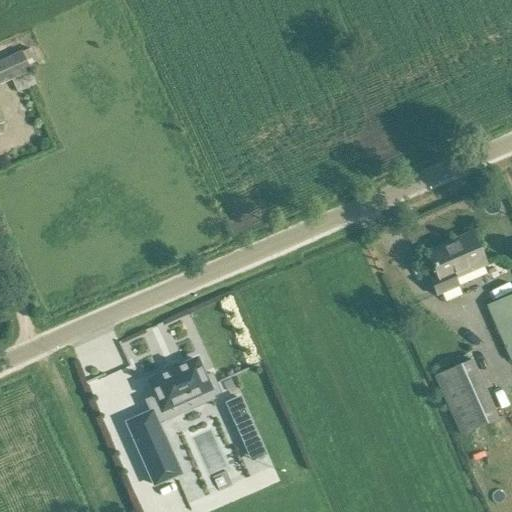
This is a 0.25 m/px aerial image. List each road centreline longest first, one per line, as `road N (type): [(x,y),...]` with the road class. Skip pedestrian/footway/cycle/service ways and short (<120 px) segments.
road 1 (unclassified): [(0,364),(511,142)]
road 2 (track): [(35,348),(108,511)]
